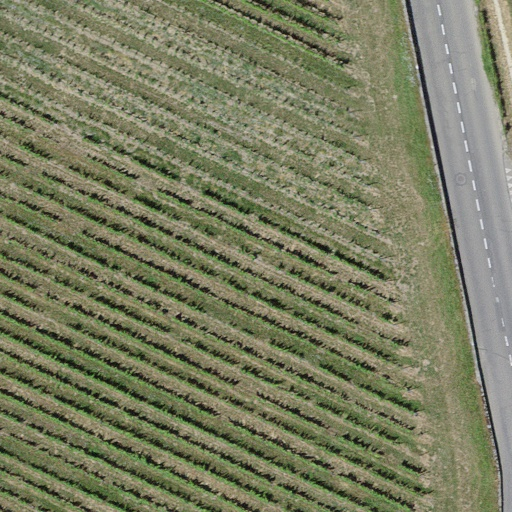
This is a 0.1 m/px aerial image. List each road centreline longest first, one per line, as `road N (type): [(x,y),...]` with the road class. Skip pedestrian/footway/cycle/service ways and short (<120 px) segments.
road 1 (tertiary): [(438,0),(483,234)]
road 2 (tertiary): [(483,234),(511,361)]
